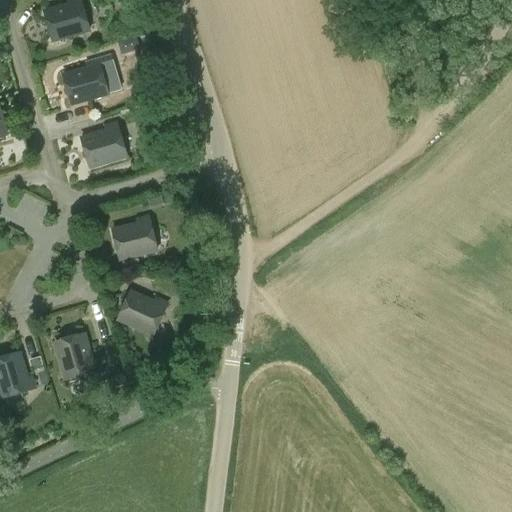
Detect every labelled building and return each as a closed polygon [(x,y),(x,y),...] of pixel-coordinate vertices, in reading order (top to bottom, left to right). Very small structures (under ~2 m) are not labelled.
[(69,5),(44,12),(53,42),(90,32),(80,0),(72,0),(68,1),(69,5)] [(88,68),(63,76),(72,106),(108,95),(98,61),(87,65),(88,68)] [(106,131),(81,139),(90,169),(127,158),(117,124),(105,128),(106,131)] [(119,260),(157,251),(148,217),(137,220),(138,224),(113,230),(119,260)] [(118,321),(119,321),(154,336),(167,304),(156,299),(155,303),(131,292),(118,321)] [(85,335),(55,344),(65,380),(99,371),(96,359),(92,360),(85,335)] [(20,354),(0,359),(0,395),(1,399),(35,389),(31,378),(27,379),(20,354)]
